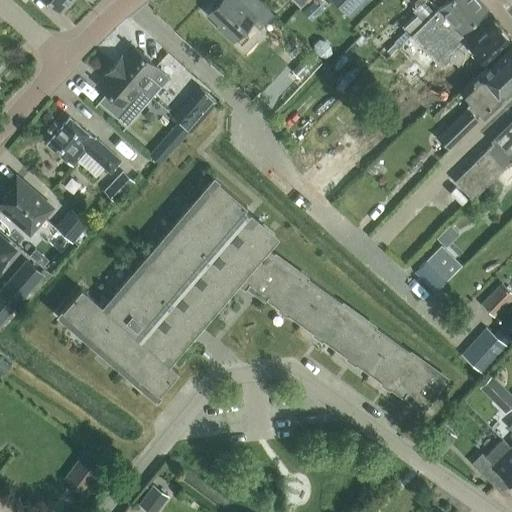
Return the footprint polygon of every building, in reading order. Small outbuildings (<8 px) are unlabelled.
[(69,0),(47,0),(60,11),(69,0)] [(258,29),(273,13),(259,0),(220,0),(208,12),(220,23),(217,25),(232,39),(250,21),(258,29)] [(337,0),(350,14),(364,0),(337,0)] [(478,0),(448,0),(446,2),(468,25),(486,8),(478,0)] [(461,31),(468,25),(446,2),(412,34),(440,65),(450,55),(465,40),(468,38),(461,31)] [(402,23),(410,33),(423,22),(414,13),(402,23)] [(487,64),(511,42),(493,23),(478,37),(477,36),(469,44),(465,40),(450,55),(459,65),(474,51),(487,64)] [(484,113),(511,85),(511,43),(463,90),(473,100),(467,105),(469,107),(439,137),(445,144),(442,147),(445,149),(477,118),(475,115),(481,110),(484,113)] [(122,54),(114,64),(151,96),(160,85),(161,86),(169,77),(132,45),(123,55),(122,54)] [(311,67),(303,59),(292,71),(300,78),(311,67)] [(427,75),(414,60),(399,74),(400,75),(413,88),(427,75)] [(151,96),(114,64),(107,73),(98,84),(106,91),(98,101),(126,125),(151,96)] [(191,131),(217,101),(199,85),(172,116),(191,131)] [(110,171),(121,158),(95,136),(93,138),(70,117),(47,142),(72,164),(85,149),(110,171)] [(189,132),(178,122),(170,131),(181,141),(189,132)] [(511,124),(477,158),(494,177),(511,159),(511,124)] [(167,156),(156,146),(148,155),(159,165),(167,156)] [(354,150),(347,156),(356,167),(364,160),(354,150)] [(116,198),(133,180),(122,170),(106,189),(116,198)] [(51,207),(16,177),(0,195),(0,205),(17,220),(16,221),(30,234),(42,219),(41,218),(51,207)] [(164,359),(232,280),(245,290),(249,284),(267,297),(266,299),(403,397),(406,392),(425,406),(446,378),(409,351),(262,245),(272,233),(243,209),(246,205),(214,177),(186,209),(112,296),(103,307),(81,288),(59,314),(155,397),(178,371),(164,359)] [(72,242),(88,223),(70,208),(54,226),(72,242)] [(4,259),(14,249),(0,236),(0,266),(5,260),(4,259)] [(428,258),(414,271),(433,291),(447,278),(428,258)] [(30,262),(0,296),(0,325),(44,275),(30,262)] [(494,316),(511,298),(511,291),(502,282),(481,303),(494,316)] [(506,345),(511,338),(511,328),(504,321),(493,333),(506,345)] [(483,373),(508,346),(506,345),(493,333),(489,329),(464,355),(483,373)] [(511,405),(511,394),(492,374),(479,386),(505,412),(511,405)] [(511,430),(511,445),(511,447),(502,438),(511,448),(511,422),(508,427),(511,430)] [(428,444),(437,452),(453,434),(444,426),(428,444)] [(511,448),(502,438),(474,466),(494,485),(504,475),(511,483),(511,448)] [(83,493),(105,464),(85,450),(64,479),(83,493)] [(149,511),(156,511),(169,496),(153,484),(138,503),(149,511)]
